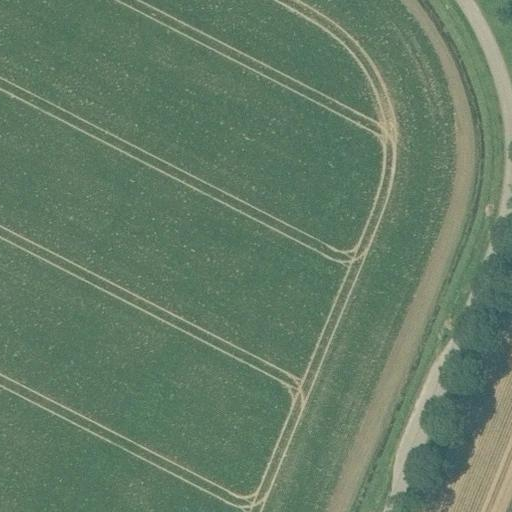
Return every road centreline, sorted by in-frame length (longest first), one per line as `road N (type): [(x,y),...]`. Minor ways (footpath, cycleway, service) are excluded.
road 1 (unclassified): [(388,511),(508,201),(511,161)]
road 2 (unclassified): [(511,109),(499,57),(464,0)]
